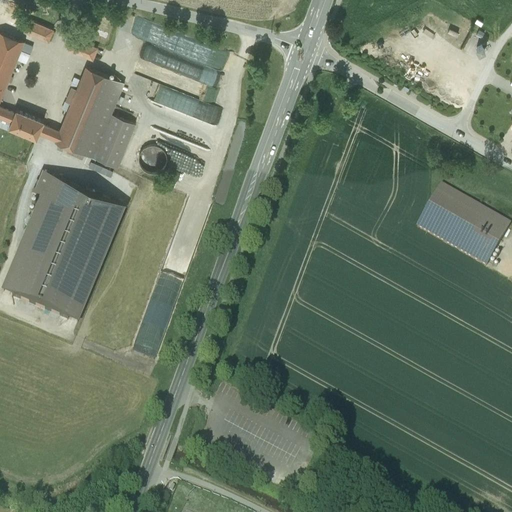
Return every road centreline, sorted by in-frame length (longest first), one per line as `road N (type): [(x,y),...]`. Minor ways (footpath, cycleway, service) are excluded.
road 1 (primary): [(147,470),(304,48)]
road 2 (unclassified): [(304,48),(123,0)]
road 3 (unclassified): [(457,134),(304,48)]
road 4 (unclassified): [(260,511),(201,483),(147,470)]
